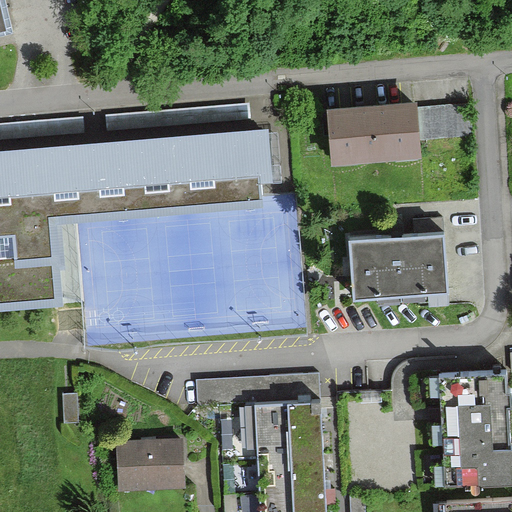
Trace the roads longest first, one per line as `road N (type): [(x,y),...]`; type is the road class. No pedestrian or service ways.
road 1 (residential): [(0,101),(493,64)]
road 2 (residential): [(493,64),(497,327),(478,339),(321,345)]
